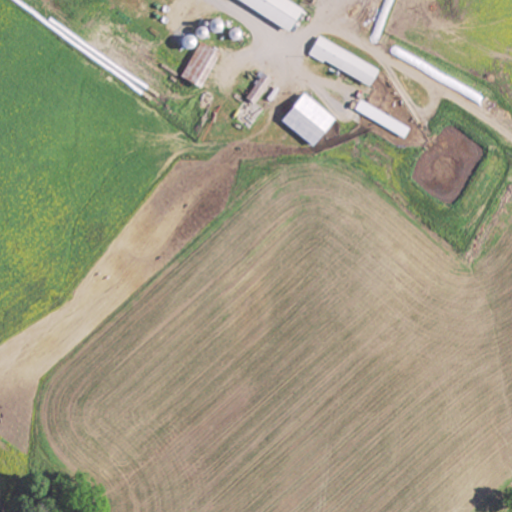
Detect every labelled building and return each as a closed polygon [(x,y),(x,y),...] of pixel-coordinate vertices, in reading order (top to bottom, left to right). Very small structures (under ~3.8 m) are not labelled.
[(302,9),(286,0),(235,0),(288,32),(302,9)] [(377,70),(317,36),(308,53),(368,87),(377,70)] [(180,79),(200,88),(217,51),(197,42),(180,79)] [(270,80),(261,73),(232,117),(250,129),(263,109),(255,103),(270,80)] [(279,119),(309,146),(333,120),(303,93),(279,119)] [(408,128),(359,100),(354,110),(403,138),(408,128)]
